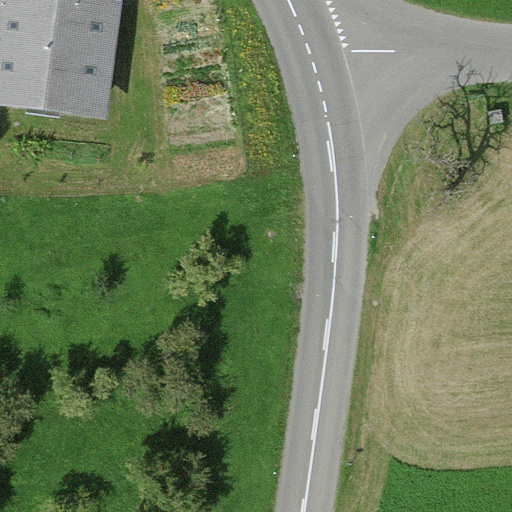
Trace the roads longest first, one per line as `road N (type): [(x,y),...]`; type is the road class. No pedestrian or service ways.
road 1 (tertiary): [(311,511),(349,206),(322,51)]
road 2 (tertiary): [(511,58),(322,51)]
